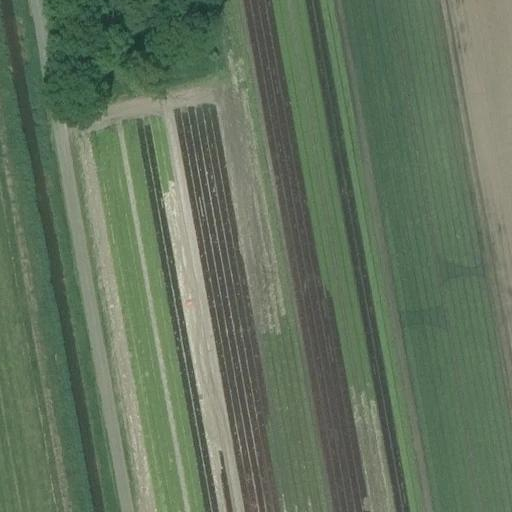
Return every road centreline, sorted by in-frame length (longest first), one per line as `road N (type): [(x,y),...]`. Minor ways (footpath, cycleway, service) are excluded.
road 1 (track): [(126,511),(36,0)]
road 2 (track): [(68,511),(0,126)]
